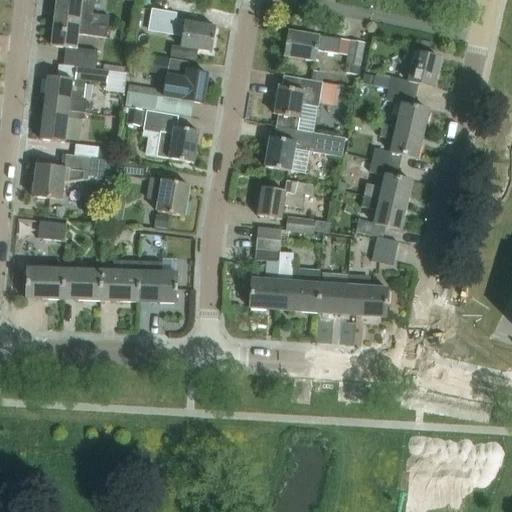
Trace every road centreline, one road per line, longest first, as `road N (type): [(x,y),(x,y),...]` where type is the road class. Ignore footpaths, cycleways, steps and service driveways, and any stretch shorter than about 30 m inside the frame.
road 1 (residential): [(412,368),(497,0)]
road 2 (residential): [(208,355),(209,237),(256,0)]
road 3 (residential): [(0,265),(32,0)]
road 4 (residential): [(0,349),(208,355)]
road 5 (residential): [(208,355),(412,368)]
